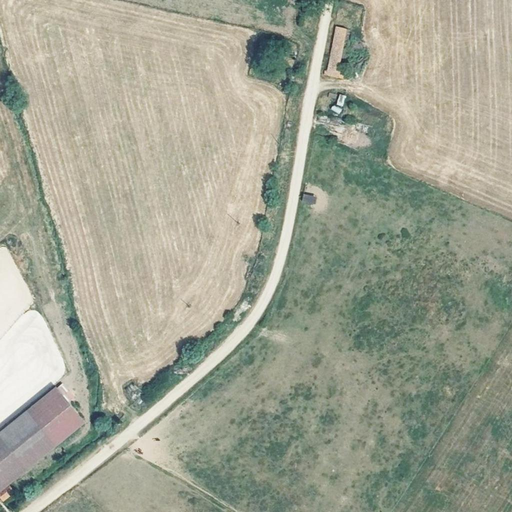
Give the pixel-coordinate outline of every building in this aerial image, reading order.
[(346,63),(341,62),(347,28),(334,26),(326,76),(344,78),(346,63)] [(339,94),(337,105),(343,107),(346,95),(339,94)] [(304,193),(301,202),(314,205),(316,196),(304,193)] [(0,496),(10,489),(87,427),(58,390),(0,436),(0,496)] [(10,489),(0,496),(0,498),(5,505),(15,496),(10,489)]
